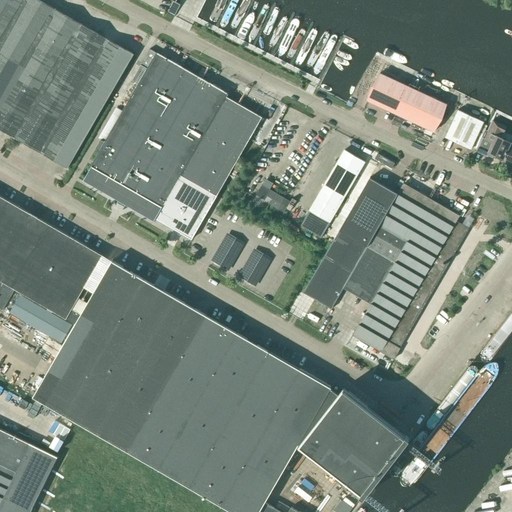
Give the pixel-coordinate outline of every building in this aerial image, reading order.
[(0,0),(0,129),(67,168),(134,54),(39,0),(0,0)] [(100,151),(83,181),(154,221),(155,219),(191,240),(262,117),(225,96),(227,93),(157,53),(150,49),(141,65),(140,65),(132,80),(139,84),(106,142),(105,143),(101,140),(96,148),(100,151)] [(417,88),(396,78),(392,87),(378,81),(370,99),(435,129),(443,111),(413,97),(417,88)] [(445,137),(471,149),(472,146),(476,149),(481,138),(487,126),(482,124),(483,122),(458,110),(445,137)] [(481,138),(476,149),(475,151),(486,156),(488,153),(503,160),(503,158),(511,161),(511,143),(498,137),(501,132),(490,127),(484,139),(481,138)] [(324,233),(330,223),(365,162),(344,150),(309,211),(303,221),(324,233)] [(397,194),(370,178),(303,293),(331,309),(343,288),(362,299),(356,309),(365,314),(352,335),(394,359),(400,348),(399,348),(469,228),(456,221),(459,216),(403,183),(397,194)] [(287,205),(282,202),(284,198),(261,184),(252,202),(266,210),(269,204),(283,212),(281,216),(286,219),(292,208),(287,205)] [(0,281),(75,324),(33,397),(231,511),(298,511),(291,507),(288,511),(281,511),(265,502),(298,444),(360,493),(359,494),(363,497),(409,438),(405,435),(343,388),(338,395),(330,389),(331,388),(112,261),(81,314),(72,309),(102,255),(0,196),(0,281)] [(0,511),(30,511),(57,457),(0,428),(0,511)] [(297,480),(290,489),(310,505),(317,497),(297,480)]
